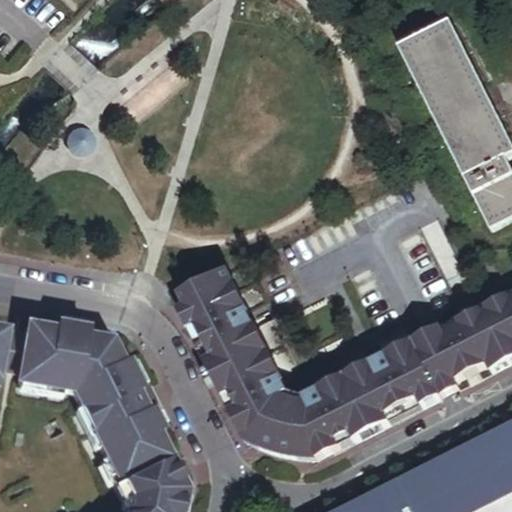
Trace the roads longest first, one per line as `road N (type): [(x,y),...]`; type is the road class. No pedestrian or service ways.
road 1 (residential): [(0,289),(110,309),(147,327),(227,495)]
road 2 (residential): [(227,495),(302,501),(511,398)]
